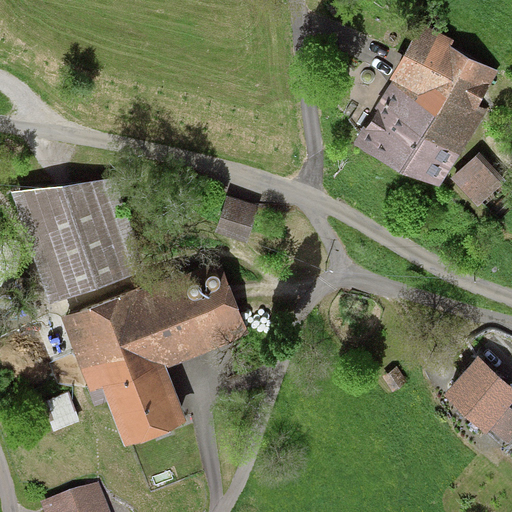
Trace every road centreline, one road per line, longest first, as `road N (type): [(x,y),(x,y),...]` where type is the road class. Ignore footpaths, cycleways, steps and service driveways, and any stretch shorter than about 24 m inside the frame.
road 1 (unclassified): [(315,201),(135,147),(0,124)]
road 2 (unclassified): [(511,301),(463,284),(315,201)]
road 3 (residential): [(297,0),(315,201)]
